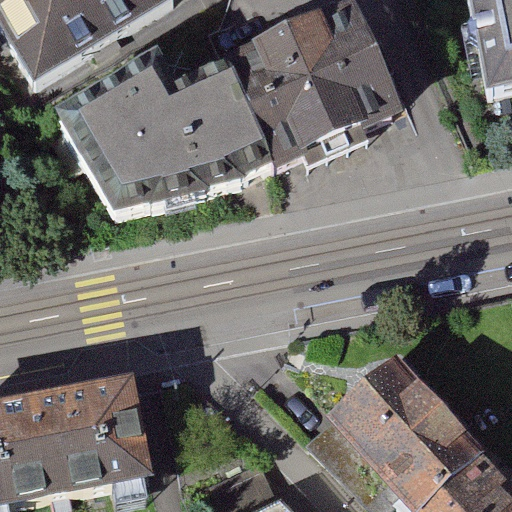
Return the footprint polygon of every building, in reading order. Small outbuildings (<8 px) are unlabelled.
[(166,31),(146,0),(0,0),(0,82),(24,120),(166,31)] [(511,0),(464,0),(487,118),(511,113),(511,0)] [(141,86),(40,153),(105,253),(235,217),(387,145),(332,37),(156,112),(141,86)] [(511,511),(511,498),(391,375),(311,453),(368,511),(511,511)] [(130,392),(0,418),(0,511),(53,511),(151,492),(130,392)]
